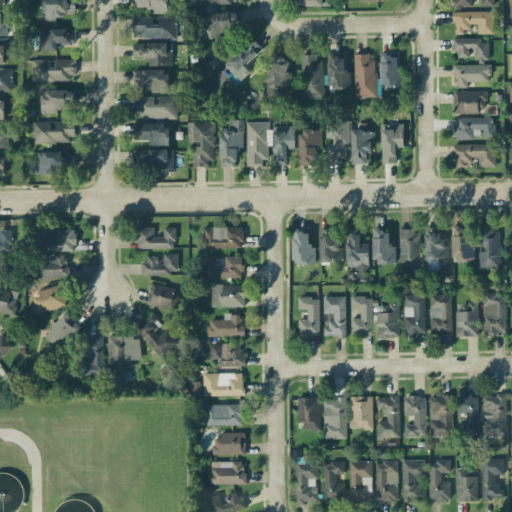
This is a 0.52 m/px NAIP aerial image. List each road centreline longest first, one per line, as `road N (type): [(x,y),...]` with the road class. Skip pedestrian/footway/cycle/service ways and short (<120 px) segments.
road 1 (residential): [(0,201),(511,191)]
road 2 (residential): [(283,511),(280,195)]
road 3 (residential): [(106,293),(103,0)]
road 4 (residential): [(511,361),(281,365)]
road 5 (residential): [(432,193),(429,0)]
road 6 (residential): [(430,21),(297,25)]
